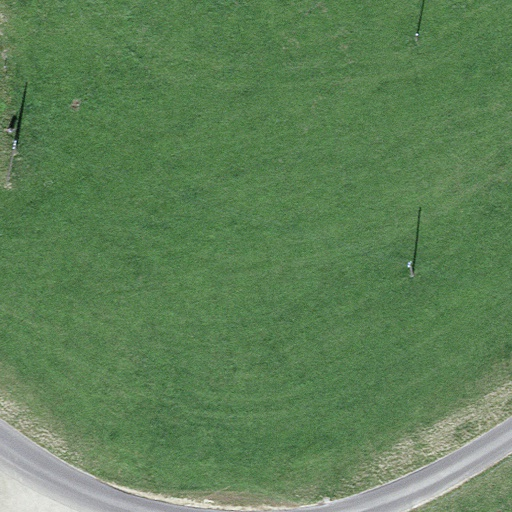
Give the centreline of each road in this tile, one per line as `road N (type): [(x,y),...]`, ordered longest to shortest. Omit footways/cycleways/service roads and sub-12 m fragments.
road 1 (unclassified): [(511,435),(364,511)]
road 2 (unclassified): [(120,511),(42,478),(0,447)]
